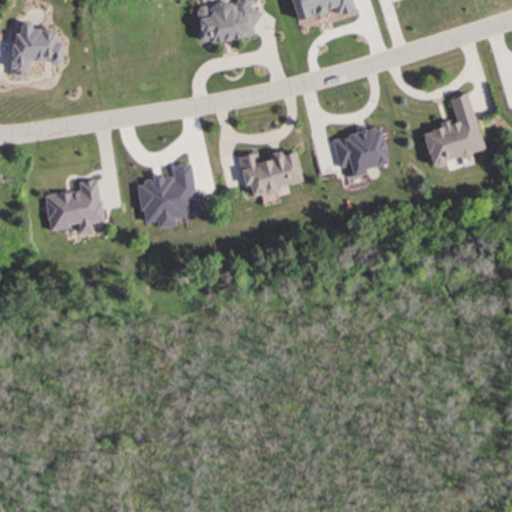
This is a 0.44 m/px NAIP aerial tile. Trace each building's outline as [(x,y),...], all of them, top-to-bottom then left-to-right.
[(253,35),(252,27),(260,14),(249,7),(253,0),(235,0),(232,5),(228,2),(198,6),(196,10),(199,34),(198,36),(207,42),(253,35)] [(353,10),(350,0),(290,0),(296,19),(334,8),(336,15),(353,10)] [(11,75),(27,75),(27,62),(61,61),(61,42),(54,42),(54,28),(30,28),(30,22),(19,22),(19,32),(11,32),(11,75)] [(483,150),(466,93),(448,98),(455,121),(421,131),(431,166),(483,150)] [(386,164),(380,127),(331,137),(337,168),(344,167),(346,177),(364,174),(363,168),(386,164)] [(237,156),(243,186),(248,185),(250,195),(301,184),(294,152),(280,155),(279,151),(268,153),(269,159),(258,161),(256,152),(237,156)] [(198,212),(189,162),(170,165),(172,176),(161,178),(161,174),(141,178),(142,184),(136,185),(142,224),(156,221),(157,228),(174,225),(172,216),(198,212)] [(102,221),(95,179),(77,182),(78,189),(43,195),(49,231),(68,228),(67,224),(77,223),(78,233),(91,231),(90,223),(102,221)]
